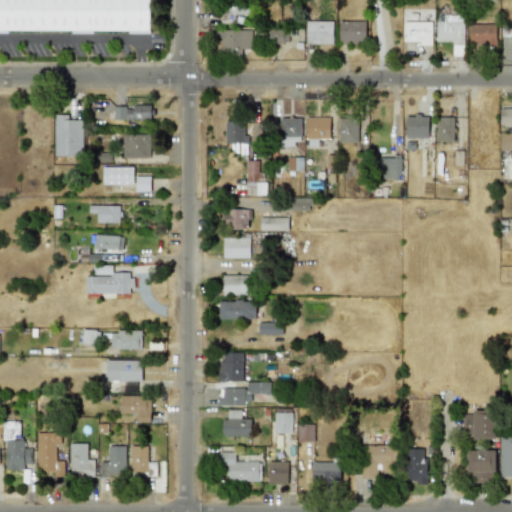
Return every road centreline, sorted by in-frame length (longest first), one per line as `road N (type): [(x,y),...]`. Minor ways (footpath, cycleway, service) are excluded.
road 1 (residential): [(185,511),(184,0)]
road 2 (residential): [(0,77),(511,78)]
